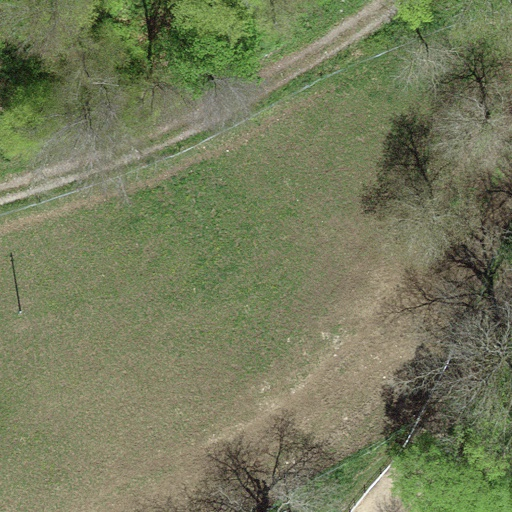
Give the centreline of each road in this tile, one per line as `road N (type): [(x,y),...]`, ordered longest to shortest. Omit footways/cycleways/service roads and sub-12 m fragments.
road 1 (track): [(407,0),(153,144),(0,191)]
road 2 (track): [(436,511),(511,365)]
